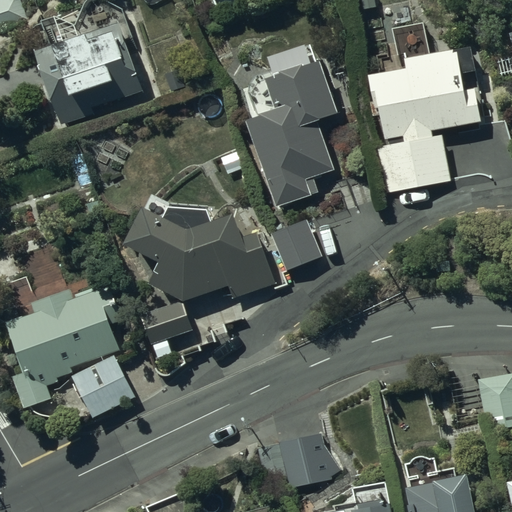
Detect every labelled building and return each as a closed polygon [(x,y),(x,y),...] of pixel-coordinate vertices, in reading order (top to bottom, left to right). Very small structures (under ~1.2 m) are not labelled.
[(21,0),(0,0),(0,27),(28,18),(21,0)] [(120,19),(37,47),(62,124),(96,113),(94,107),(144,90),(120,19)] [(434,134),(433,129),(483,120),(476,85),(465,87),(462,71),(476,69),(471,42),(418,53),(405,55),(406,65),(368,72),(375,108),(380,107),(386,138),(404,135),(404,139),(380,144),(389,191),(452,180),(443,132),(434,134)] [(246,115),(246,116),(276,205),(318,191),(313,175),(336,167),(319,118),(339,111),(320,56),(266,75),(268,83),(260,86),(267,108),(246,115)] [(160,258),(148,281),(186,299),(230,285),(234,297),(276,283),(259,229),(247,233),(242,215),(236,217),(234,210),(214,217),(209,205),(172,202),(166,213),(145,201),(124,239),(160,258)] [(311,220),(270,235),(285,274),(326,259),(311,220)] [(26,370),(13,375),(25,407),(51,397),(47,385),(59,381),(57,377),(72,371),(70,367),(122,348),(99,288),(74,298),(71,288),(31,302),(34,311),(20,316),(16,305),(3,310),(26,370)] [(184,299),(141,313),(151,344),(189,332),(188,329),(193,327),(184,299)] [(114,353),(72,374),(94,417),(136,396),(114,353)] [(511,371),(479,377),(488,431),(511,427),(511,371)] [(321,437),(258,448),(264,482),(291,478),(293,486),(329,479),(321,437)] [(410,461),(406,462),(410,486),(408,486),(413,511),(493,511),(493,509),(478,511),(476,511),(469,472),(456,474),(454,467),(438,470),(435,456),(431,457),(430,457),(429,457),(429,456),(428,456),(427,456),(426,455),(425,455),(424,455),(423,455),(422,455),(421,455),(420,455),(419,455),(419,456),(418,456),(417,456),(416,456),(416,457),(415,457),(414,458),(413,458),(412,459),(411,460),(410,461)] [(335,509),(314,511),(393,511),(392,501),(390,501),(387,480),(352,485),(355,501),(334,504),(335,509)]
